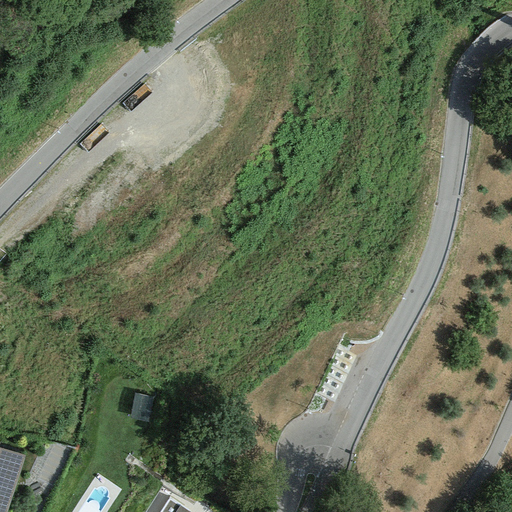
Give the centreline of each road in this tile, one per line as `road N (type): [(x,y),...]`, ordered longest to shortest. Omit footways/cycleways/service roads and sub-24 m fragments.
road 1 (tertiary): [(511,25),(481,52),(464,82),(429,259),(340,449)]
road 2 (tertiary): [(0,205),(102,100),(224,0)]
